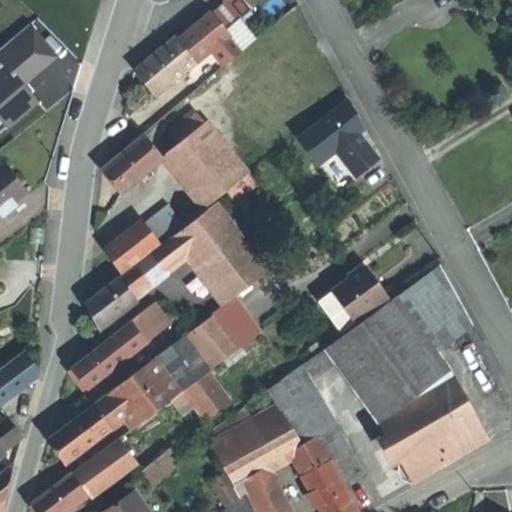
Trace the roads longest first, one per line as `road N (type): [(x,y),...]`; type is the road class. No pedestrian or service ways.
road 1 (tertiary): [(14,511),(55,371),(74,198),(121,24)]
road 2 (residential): [(317,0),(511,355)]
road 3 (residential): [(402,511),(511,451)]
